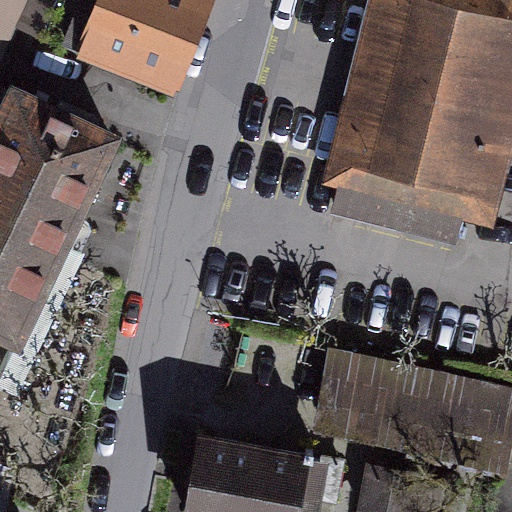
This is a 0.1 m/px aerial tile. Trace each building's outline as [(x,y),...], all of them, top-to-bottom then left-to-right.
[(203,10),(180,0),(91,0),(68,55),(166,97),(203,10)] [(511,144),(511,3),(498,0),(364,0),(313,195),(487,240),(511,144)] [(113,165),(3,111),(0,116),(0,366),(11,372),(113,165)] [(511,413),(324,385),(312,458),(499,487),(511,413)] [(324,511),(331,473),(215,455),(205,511),(324,511)]
